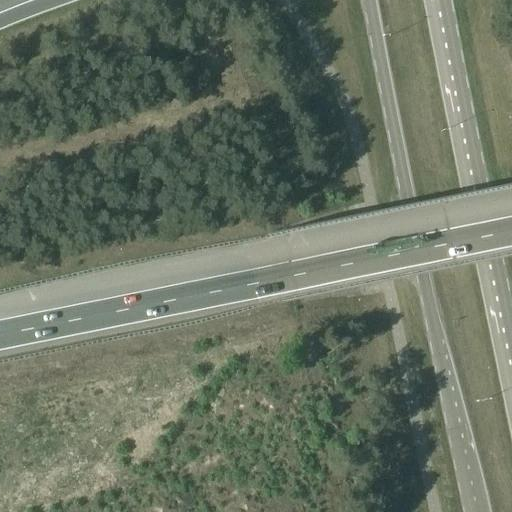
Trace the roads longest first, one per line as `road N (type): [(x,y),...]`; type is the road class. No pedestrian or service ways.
road 1 (motorway): [(511,232),(0,334)]
road 2 (primary): [(371,0),(472,511)]
road 3 (primary): [(511,335),(446,0)]
